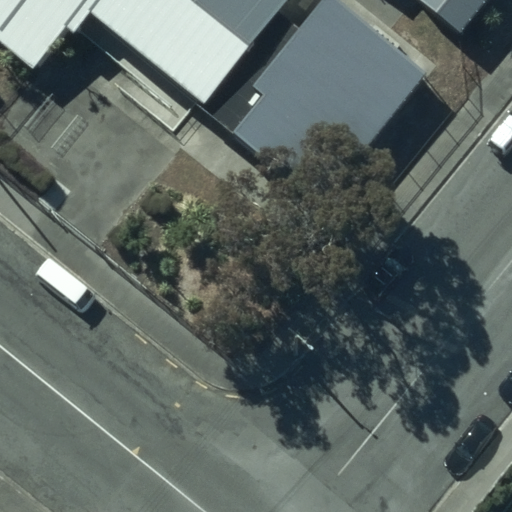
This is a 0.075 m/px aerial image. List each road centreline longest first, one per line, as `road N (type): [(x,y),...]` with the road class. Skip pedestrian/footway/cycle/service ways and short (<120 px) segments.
road 1 (residential): [(301,511),(511,259)]
road 2 (residential): [(0,342),(204,511)]
